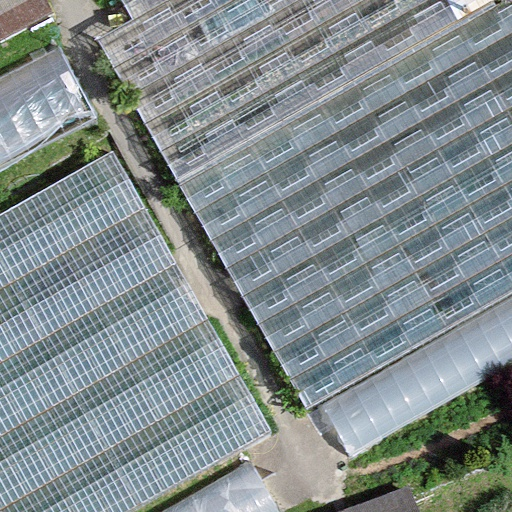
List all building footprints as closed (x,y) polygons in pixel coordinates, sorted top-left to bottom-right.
[(26,0),(0,0),(0,39),(37,21),(26,0)] [(445,37),(425,0),(108,0),(124,28),(90,46),(167,188),(445,37)] [(511,1),(445,37),(167,188),(297,417),(511,294),(511,1)] [(50,64),(0,88),(0,172),(84,131),(50,64)] [(106,160),(0,219),(0,511),(135,511),(265,440),(106,160)] [(511,294),(297,417),(328,471),(511,366),(511,294)] [(264,511),(243,472),(168,511),(264,511)]
